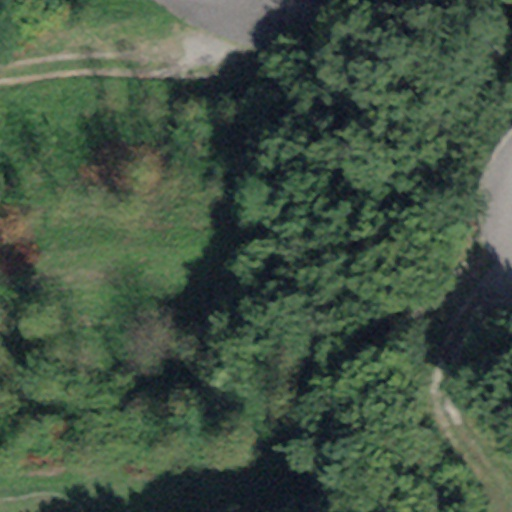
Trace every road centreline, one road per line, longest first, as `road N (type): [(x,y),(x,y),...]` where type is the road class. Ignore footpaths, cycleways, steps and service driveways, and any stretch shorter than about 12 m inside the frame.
road 1 (track): [(0,71),(177,58),(204,35),(214,0)]
road 2 (track): [(0,284),(225,265)]
